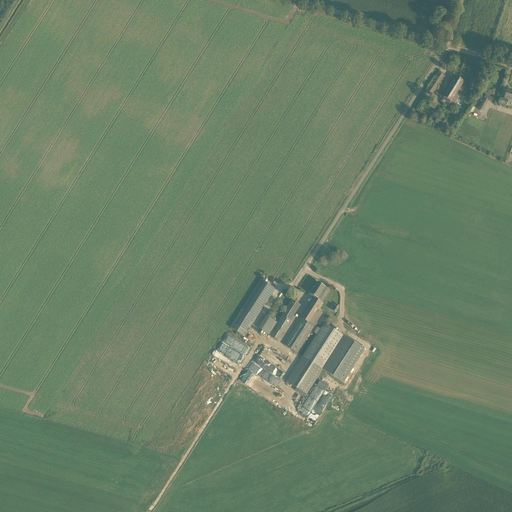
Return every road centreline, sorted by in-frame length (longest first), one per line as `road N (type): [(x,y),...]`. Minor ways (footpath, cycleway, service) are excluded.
road 1 (unclassified): [(511,65),(296,0)]
road 2 (track): [(151,508),(258,339)]
